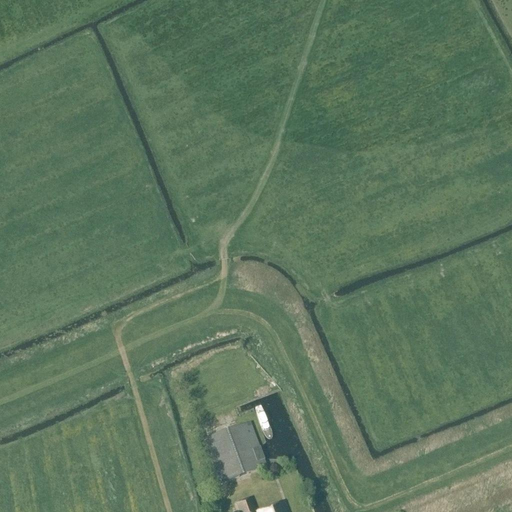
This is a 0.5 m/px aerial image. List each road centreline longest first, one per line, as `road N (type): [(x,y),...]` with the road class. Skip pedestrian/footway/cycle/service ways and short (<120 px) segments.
road 1 (track): [(0,402),(197,319),(235,311),(270,329),(343,489),(360,507),(511,448)]
road 2 (track): [(169,511),(119,332),(130,317),(222,274),(225,245),(269,163),(323,0)]
